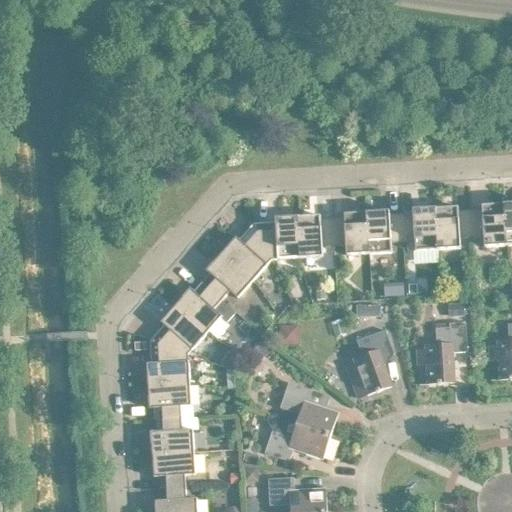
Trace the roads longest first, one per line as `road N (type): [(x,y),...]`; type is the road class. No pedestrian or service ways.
road 1 (residential): [(121,511),(111,329),(117,312),(228,191),(511,169)]
road 2 (residential): [(511,421),(402,428),(378,452),(373,511)]
